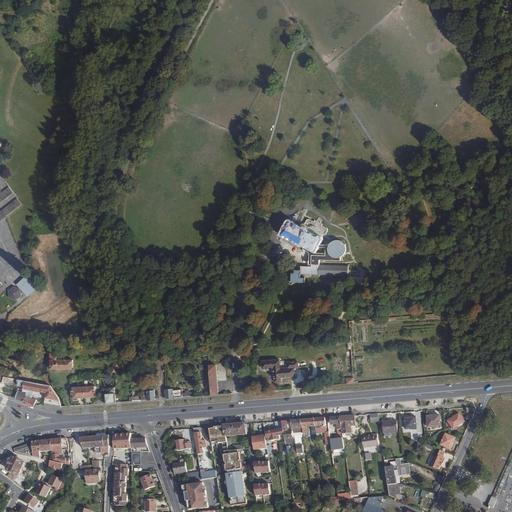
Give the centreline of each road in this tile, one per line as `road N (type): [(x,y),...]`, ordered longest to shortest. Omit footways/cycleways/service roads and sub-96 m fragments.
road 1 (primary): [(144,415),(490,387)]
road 2 (residential): [(490,387),(436,511)]
road 3 (track): [(473,89),(394,180)]
